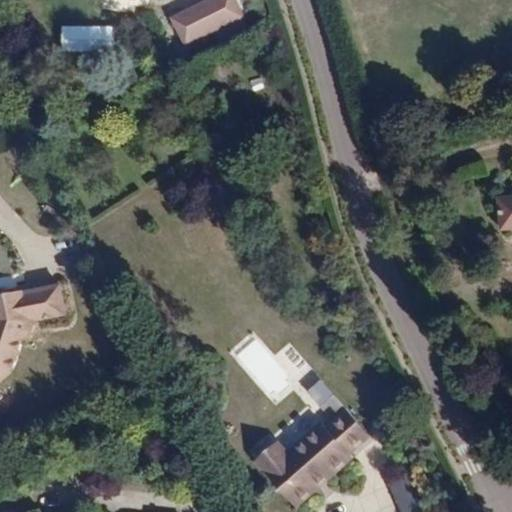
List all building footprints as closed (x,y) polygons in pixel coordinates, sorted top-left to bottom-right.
[(175,0),(190,26),(238,0),(175,0)] [(511,228),(511,198),(499,200),(502,230),(511,228)] [(0,331),(0,373),(4,378),(26,360),(47,309),(85,304),(81,274),(43,279),(43,277),(32,279),(31,276),(19,278),(19,280),(8,282),(11,304),(9,309),(6,307),(0,309),(0,331)] [(334,407),(301,439),(291,428),(270,448),(313,493),(367,440),(364,437),(383,418),(359,393),(339,412),(334,407)] [(400,511),(416,511),(404,475),(390,480),(400,511)]
